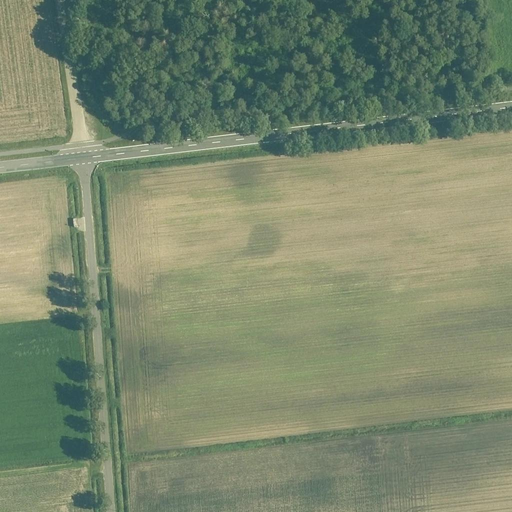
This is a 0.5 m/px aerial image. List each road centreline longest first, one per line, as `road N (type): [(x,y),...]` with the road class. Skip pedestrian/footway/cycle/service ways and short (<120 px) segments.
road 1 (tertiary): [(84,159),(511,109)]
road 2 (unclassified): [(84,159),(110,511)]
road 3 (unclassified): [(59,0),(84,159)]
